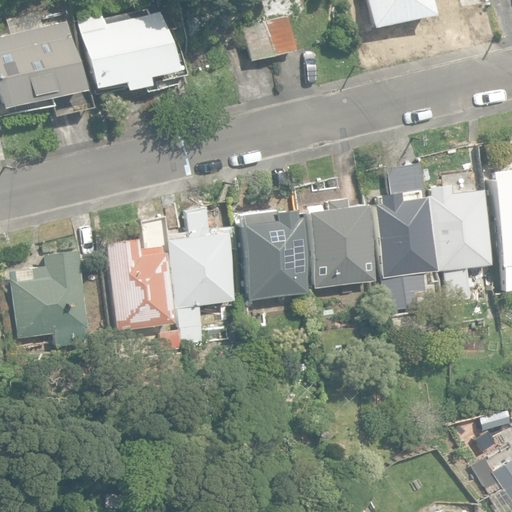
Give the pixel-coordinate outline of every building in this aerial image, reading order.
[(363,0),(369,27),(430,15),(426,0),(363,0)] [(0,35),(0,106),(78,88),(62,21),(38,26),(35,11),(3,19),(7,33),(0,35)] [(116,81),(118,89),(143,84),(141,75),(169,69),(157,12),(127,19),(126,12),(100,18),(98,13),(88,15),(90,25),(76,28),(88,87),(116,81)] [(264,31),(270,55),(294,49),(288,26),(264,31)] [(270,55),(264,31),(242,36),(248,59),(270,55)] [(367,202),(382,309),(412,305),(410,292),(420,291),(417,272),(430,270),(415,160),(383,164),(387,192),(371,194),(372,202),(367,202)] [(498,266),(501,290),(511,288),(511,173),(510,174),(509,169),(491,171),(491,175),(485,176),(494,266),(498,266)] [(441,269),(462,266),(486,263),(476,188),(447,192),(446,183),(425,186),(426,195),(423,195),(433,270),(441,269)] [(342,203),(341,196),(322,199),(323,206),(299,210),(309,287),(367,279),(356,201),(342,203)] [(163,237),(171,307),(230,300),(222,231),(207,233),(203,207),(183,210),(186,234),(163,237)] [(239,298),(240,307),(249,306),(249,299),(302,294),(293,215),(286,216),(285,207),(233,212),(242,298),(239,298)] [(102,242),(113,330),(170,323),(160,251),(164,251),(159,218),(138,221),(142,246),(134,247),(133,237),(102,242)] [(51,331),(53,346),(82,341),(80,328),(84,327),(72,249),(39,254),(41,264),(4,270),(14,337),(51,331)] [(466,297),(462,266),(441,269),(445,300),(466,297)] [(444,303),(446,320),(470,317),(468,301),(444,303)] [(175,307),(179,343),(200,341),(195,305),(175,307)] [(317,310),(318,319),(330,318),(329,309),(317,310)] [(156,335),(158,351),(179,348),(178,333),(156,335)] [(139,352),(157,350),(155,337),(137,339),(139,352)] [(487,471),(511,508),(511,460),(509,456),(487,471)]
